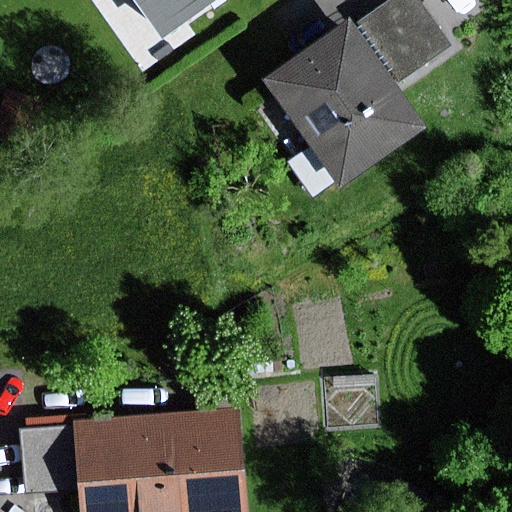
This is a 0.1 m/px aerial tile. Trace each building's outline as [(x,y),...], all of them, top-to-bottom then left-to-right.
[(151,0),(168,24),(203,0),(151,0)] [(467,45),(433,0),(403,0),(379,18),(422,77),(467,45)] [(434,127),(361,24),(277,83),(351,186),(434,127)] [(0,34),(0,83),(23,67),(0,34)] [(262,511),(253,409),(88,424),(94,492),(95,511),(262,511)]
